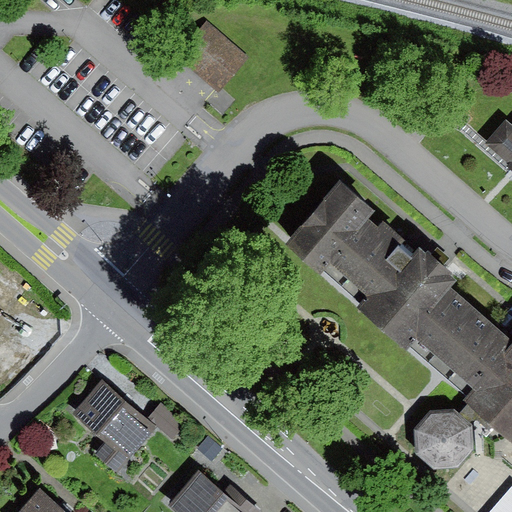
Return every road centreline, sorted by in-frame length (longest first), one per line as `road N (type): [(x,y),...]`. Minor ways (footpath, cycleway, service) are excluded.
road 1 (primary): [(356,511),(120,307)]
road 2 (unclassified): [(106,295),(179,200),(260,134)]
road 3 (residential): [(120,307),(7,424)]
road 4 (primary): [(106,295),(0,202)]
